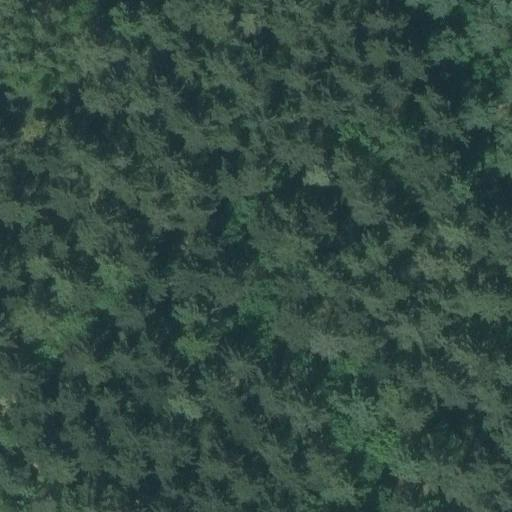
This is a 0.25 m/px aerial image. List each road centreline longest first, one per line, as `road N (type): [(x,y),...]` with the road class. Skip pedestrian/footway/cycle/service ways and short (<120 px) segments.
road 1 (track): [(237,204),(410,511)]
road 2 (track): [(0,347),(237,204)]
road 3 (track): [(467,66),(237,204)]
road 4 (track): [(87,511),(0,358)]
